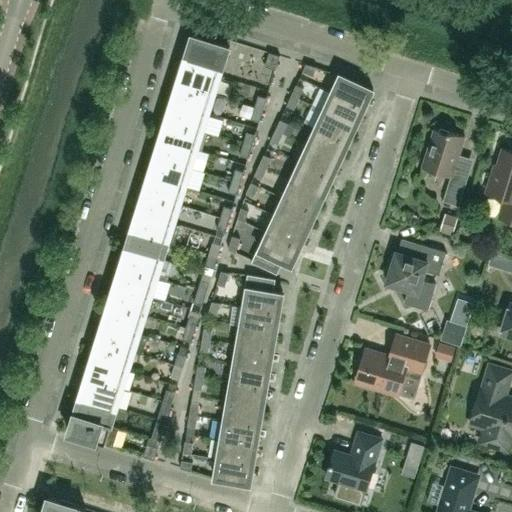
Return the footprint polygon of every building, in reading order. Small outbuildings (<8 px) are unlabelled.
[(220,75),(230,46),(192,34),(183,64),(220,75)] [(276,69),(280,55),(269,51),(265,65),(276,69)] [(313,75),(317,66),(306,63),(303,70),(313,75)] [(215,94),(220,75),(183,64),(177,82),(215,94)] [(365,107),(373,89),(340,74),(332,91),(365,107)] [(209,112),(215,94),(177,82),(171,100),(209,112)] [(296,84),(291,94),(299,98),(304,87),(296,84)] [(357,124),(365,107),(332,91),(324,109),(357,124)] [(258,94),(255,106),(263,109),(267,97),(258,94)] [(294,108),(299,98),(291,94),(287,105),(294,108)] [(203,130),(209,112),(171,100),(166,119),(203,130)] [(260,120),(263,109),(255,106),(251,118),(260,120)] [(349,142),(357,124),(324,109),(316,126),(349,142)] [(197,149),(203,130),(166,119),(160,137),(197,149)] [(291,136),(296,126),(280,119),(275,129),(283,133),(291,136)] [(341,159),(349,142),(316,126),(308,144),(341,159)] [(459,205),(470,170),(456,165),(465,135),(448,130),(448,132),(434,128),(422,167),(451,176),(443,200),(459,205)] [(278,143),(283,133),(275,129),(270,140),(278,143)] [(247,131),(243,143),(252,145),(256,134),(247,131)] [(192,167),(197,149),(160,137),(154,155),(192,167)] [(248,157),(252,145),(243,143),(240,154),(248,157)] [(333,177),(341,159),(308,144),(300,161),(333,177)] [(511,150),(503,147),(497,165),(495,164),(486,191),(505,197),(499,216),(511,220),(511,150)] [(264,154),(259,164),(267,168),(272,157),(264,154)] [(186,186),(192,167),(154,155),(148,174),(186,186)] [(325,194),(333,177),(300,161),(292,179),(325,194)] [(262,178),(267,168),(259,164),(254,175),(262,178)] [(235,168),(232,179),(241,182),(244,171),(235,168)] [(180,204),(186,186),(148,174),(143,192),(180,204)] [(237,194),(241,182),(232,179),(228,191),(237,194)] [(317,211),(325,194),(292,179),(283,196),(317,211)] [(254,196),(259,185),(251,181),(246,192),(254,196)] [(175,222),(180,204),(143,192),(137,211),(175,222)] [(309,229),(317,211),(283,196),(275,213),(309,229)] [(224,205),(220,216),(229,219),(233,208),(224,205)] [(245,221),(249,210),(241,206),(238,218),(245,221)] [(176,242),(181,225),(175,222),(137,211),(131,229),(169,241),(169,240),(176,242)] [(445,212),(440,230),(453,234),(458,215),(445,212)] [(300,247),(309,229),(275,213),(267,231),(300,247)] [(225,231),(229,219),(220,216),(217,228),(225,231)] [(163,259),(169,241),(131,229),(125,247),(163,259)] [(292,265),(300,247),(267,231),(254,260),(277,270),(281,260),(292,265)] [(236,252),(240,237),(232,235),(228,248),(236,252)] [(422,279),(425,270),(439,274),(446,251),(401,237),(386,282),(408,289),(404,302),(428,310),(436,284),(422,279)] [(212,241),(209,253),(218,256),(221,244),(212,241)] [(157,277),(163,259),(125,247),(120,266),(157,277)] [(214,268),(218,256),(209,253),(205,265),(214,268)] [(152,296),(157,277),(120,266),(114,284),(152,296)] [(225,286),(230,272),(221,270),(217,283),(225,286)] [(280,312),(283,293),(272,291),(274,279),(249,275),(244,306),(280,312)] [(201,278),(197,290),(206,292),(210,281),(201,278)] [(146,314),(152,296),(114,284),(108,302),(146,314)] [(203,304),(206,292),(197,290),(194,301),(203,304)] [(217,313),(220,302),(212,301),(208,312),(217,313)] [(140,333),(146,314),(108,302),(103,321),(140,333)] [(511,302),(502,333),(511,335),(511,302)] [(277,332),(280,312),(244,306),(240,326),(277,332)] [(190,315),(186,326),(195,329),(198,318),(190,315)] [(447,318),(441,337),(461,344),(467,324),(447,318)] [(148,335),(140,333),(103,321),(97,339),(134,351),(142,353),(148,335)] [(191,341),(195,329),(186,326),(182,338),(191,341)] [(273,351),(277,332),(240,326),(237,345),(273,351)] [(204,327),(202,338),(210,339),(212,328),(204,327)] [(419,380),(430,344),(397,334),(390,356),(366,348),(356,380),(360,381),(361,384),(369,386),(372,385),(398,393),(404,376),(419,380)] [(209,351),(210,339),(202,338),(200,349),(209,351)] [(129,369),(134,351),(97,339),(91,358),(129,369)] [(440,340),(435,354),(451,359),(456,345),(440,340)] [(270,370),(273,351),(237,345),(234,364),(270,370)] [(178,352),(174,363),(183,366),(187,355),(178,352)] [(123,388),(129,369),(91,358),(85,376),(123,388)] [(180,378),(183,366),(174,363),(171,375),(180,378)] [(511,395),(506,394),(511,373),(511,369),(490,363),(482,387),(470,424),(482,427),(477,443),(510,453),(511,444),(511,395)] [(267,389),(270,370),(234,364),(231,382),(267,389)] [(198,365),(196,376),(204,377),(206,366),(198,365)] [(117,406),(123,388),(85,376),(80,394),(117,406)] [(202,389),(204,377),(196,376),(194,387),(202,389)] [(264,408),(267,389),(231,382),(227,401),(264,408)] [(167,388),(163,400),(172,403),(176,391),(167,388)] [(112,424),(117,406),(80,394),(74,412),(112,424)] [(168,414),(172,403),(163,400),(159,412),(168,414)] [(260,426),(264,408),(227,401),(224,420),(260,426)] [(191,402),(189,414),(198,415),(199,404),(191,402)] [(113,446),(119,427),(112,424),(74,412),(68,432),(113,446)] [(196,427),(198,415),(189,414),(187,425),(196,427)] [(257,445),(260,426),(224,420),(221,439),(257,445)] [(160,440),(164,428),(156,425),(152,437),(160,440)] [(334,449),(326,476),(340,480),(335,496),(358,503),(363,487),(367,488),(375,462),(374,462),(382,438),(359,431),(352,454),(334,449)] [(254,464),(257,445),(221,439),(218,458),(254,464)] [(191,453),(193,441),(185,440),(183,452),(191,453)] [(411,440),(406,456),(419,460),(424,444),(411,440)] [(154,459),(158,446),(147,443),(143,455),(154,459)] [(250,484),(254,464),(218,458),(214,478),(250,484)] [(191,470),(193,461),(182,459),(180,467),(191,470)] [(474,511),(467,510),(478,475),(452,467),(438,511),(474,511)] [(63,511),(67,501),(48,495),(43,511),(63,511)] [(84,511),(86,507),(67,501),(63,511),(84,511)]
